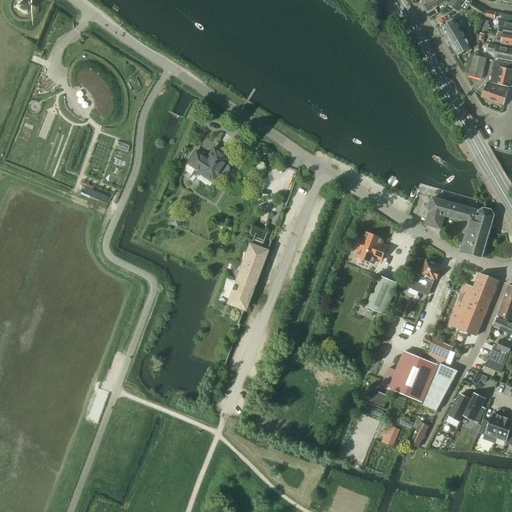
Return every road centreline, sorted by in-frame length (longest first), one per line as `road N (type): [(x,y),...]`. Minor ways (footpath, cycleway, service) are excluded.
road 1 (unclassified): [(511,271),(436,243),(72,0)]
road 2 (tertiary): [(511,208),(410,26)]
road 3 (residential): [(511,104),(500,126),(483,118),(425,18)]
